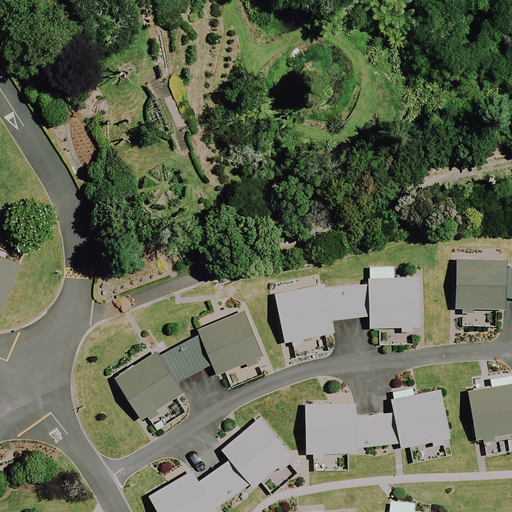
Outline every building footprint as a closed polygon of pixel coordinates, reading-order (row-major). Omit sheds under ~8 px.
[(511,276),(498,275),(498,269),(448,268),(447,318),(495,319),(496,309),(511,310),(511,276)] [(414,338),(411,287),(365,289),(365,296),(321,300),(320,294),(271,304),(281,353),(328,344),(327,334),(365,330),(366,341),(414,338)] [(253,368),(232,321),(190,340),(192,347),(153,366),(150,361),(107,388),(135,430),(175,405),(170,395),(204,378),(210,388),(253,368)] [(462,402),(472,453),(511,445),(511,404),(509,393),(462,402)] [(300,415),(302,467),(348,465),(348,458),(392,455),(393,461),(443,452),(434,402),(387,411),(387,421),(349,425),(348,413),(300,415)] [(144,508),(146,511),(222,511),(244,497),(247,502),(286,470),(254,432),(217,462),(223,471),(191,493),(185,483),(144,508)]
